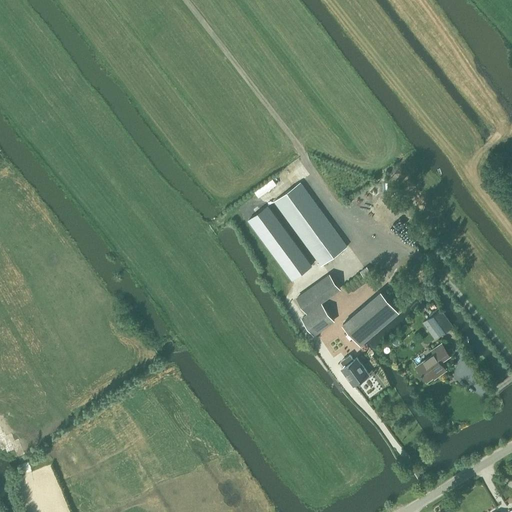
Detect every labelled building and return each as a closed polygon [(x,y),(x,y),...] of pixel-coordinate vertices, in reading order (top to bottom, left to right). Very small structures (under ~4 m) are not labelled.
[(322,266),(347,247),(300,183),(275,201),(322,266)] [(293,279),(312,265),(268,206),(249,220),(293,279)] [(334,320),(321,302),(340,289),(330,275),(297,298),(308,313),(302,317),(305,320),(315,333),(334,320)] [(399,311),(394,306),(382,292),(345,324),(362,345),(378,332),(399,311)] [(440,310),(428,319),(440,335),(440,336),(452,327),(453,326),(441,309),(440,310)] [(441,362),(450,355),(442,344),(432,351),(434,354),(435,354),(441,362)] [(446,370),(441,362),(435,354),(434,354),(416,367),(427,381),(438,374),(439,375),(446,370)] [(357,358),(354,360),(350,355),(341,361),(345,366),(341,369),(353,385),(369,375),(357,358)]
